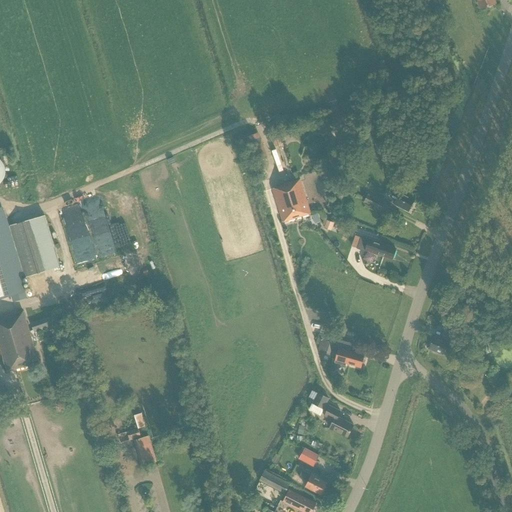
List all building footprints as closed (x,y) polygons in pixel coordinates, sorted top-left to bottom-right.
[(477,0),(481,8),(495,3),(494,0),(477,0)] [(267,156),(259,133),(246,137),(254,160),(267,156)] [(397,184),(401,178),(394,174),(391,180),(397,184)] [(300,179),(280,185),(280,186),(273,188),(283,221),(311,213),(300,179)] [(412,204),(415,200),(412,198),(412,197),(400,191),(400,192),(391,187),(388,193),(397,197),(394,203),(409,210),(410,209),(411,209),(413,205),(412,204)] [(384,203),(368,195),(365,202),(380,210),(384,203)] [(0,207),(0,298),(11,295),(13,301),(27,297),(21,278),(56,268),(59,267),(44,215),(40,216),(10,225),(25,274),(20,275),(0,207)] [(328,220),(325,228),(331,231),(334,223),(328,220)] [(361,237),(357,248),(365,251),(365,250),(369,240),(361,237)] [(365,250),(365,251),(377,255),(377,254),(383,256),(392,259),(396,249),(381,243),(381,242),(369,238),(369,240),(365,250)] [(95,245),(73,251),(77,266),(99,260),(95,245)] [(34,348),(31,335),(23,311),(0,317),(0,346),(7,371),(38,362),(34,348)] [(54,317),(32,325),(35,332),(57,325),(54,317)] [(323,325),(321,332),(331,335),(333,328),(323,325)] [(456,342),(458,337),(459,334),(451,330),(449,333),(447,338),(456,342)] [(454,355),(458,347),(453,345),(448,343),(448,342),(442,339),(442,340),(433,336),(431,341),(430,342),(428,346),(429,347),(429,348),(443,354),(445,351),(449,353),(454,355)] [(329,356),(332,346),(333,342),(321,339),(318,348),(324,350),(323,354),(329,356)] [(336,347),(339,348),(335,362),(345,365),(346,363),(361,367),(364,355),(349,351),(351,343),(338,339),(336,347)] [(323,409),(329,398),(318,393),(313,404),(323,409)] [(341,411),(330,405),(324,416),(333,420),(329,428),(347,437),(354,424),(338,416),(341,411)] [(138,428),(145,426),(141,413),(134,415),(138,428),(118,434),(120,442),(141,436),(138,428)] [(156,461),(149,436),(132,441),(139,466),(156,461)] [(305,448),(299,458),(313,466),(319,456),(305,448)] [(308,481),(305,486),(321,494),(322,493),(323,492),(325,489),(324,487),(327,482),(317,477),(317,476),(312,474),(303,469),(299,477),(308,481)] [(265,470),(259,482),(284,494),(290,483),(265,471),(265,470)] [(314,508),(316,503),(301,495),(300,498),(288,492),(283,502),(293,507),(294,506),(295,507),(305,511),(312,511),(314,510),(314,508)]
